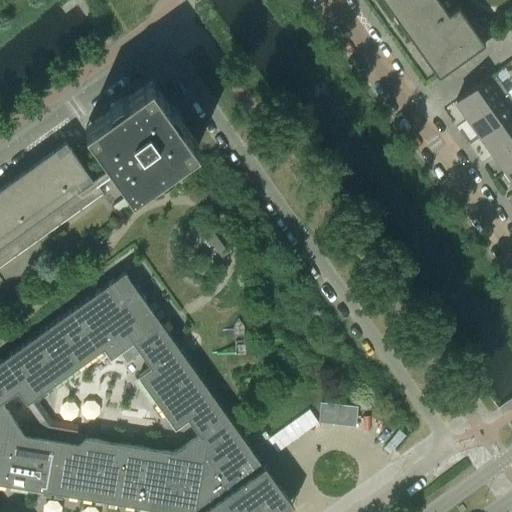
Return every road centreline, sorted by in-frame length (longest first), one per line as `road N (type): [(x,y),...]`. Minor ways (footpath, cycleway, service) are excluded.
road 1 (residential): [(0,161),(153,53),(174,61),(448,445),(358,511)]
road 2 (residential): [(511,253),(332,0)]
